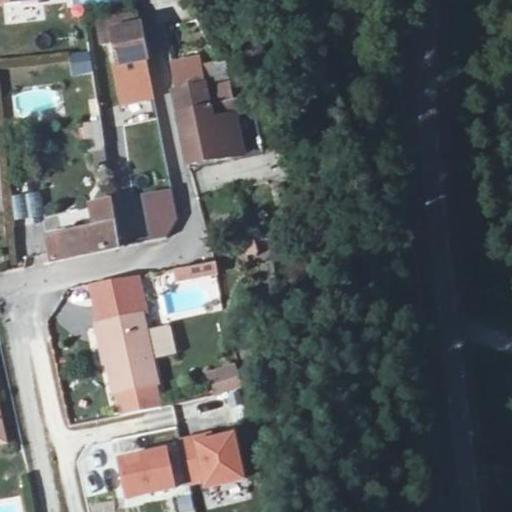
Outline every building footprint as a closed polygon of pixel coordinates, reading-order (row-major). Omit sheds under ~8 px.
[(152,63),(142,16),(106,19),(113,65),(152,63)] [(71,53),(72,75),(92,73),(91,52),(71,53)] [(177,63),(183,89),(214,83),(208,56),(177,63)] [(120,109),(159,101),(152,63),(113,65),(120,109)] [(218,89),(224,113),(270,105),(264,80),(218,89)] [(224,113),(218,89),(216,82),(183,89),(181,90),(198,167),(234,159),(224,113)] [(94,150),(108,148),(105,127),(89,130),(94,150)] [(244,154),(260,153),(258,131),(242,133),(244,154)] [(171,189),(140,193),(147,240),(178,236),(171,189)] [(14,219),(44,217),(42,195),(13,196),(14,219)] [(126,245),(123,222),(121,200),(101,203),(104,225),(58,231),(61,253),(126,245)] [(175,277),(215,274),(215,265),(174,269),(175,277)] [(108,320),(147,310),(143,294),(104,304),(108,320)] [(161,379),(173,376),(156,307),(147,310),(108,320),(97,323),(114,390),(120,388),(161,379)] [(206,372),(214,397),(243,388),(234,363),(206,372)] [(127,413),(167,404),(161,379),(120,388),(127,413)] [(0,440),(8,439),(0,401),(0,440)] [(213,429),(198,432),(200,438),(214,435),(213,429)] [(209,480),(245,472),(235,430),(214,435),(200,438),(198,432),(182,436),(192,476),(207,473),(209,480)] [(168,445),(120,456),(129,493),(177,482),(168,445)]
